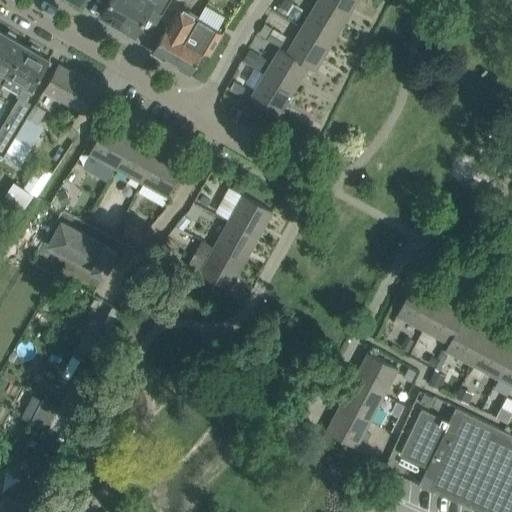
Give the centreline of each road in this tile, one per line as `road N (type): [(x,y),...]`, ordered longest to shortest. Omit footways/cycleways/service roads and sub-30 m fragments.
road 1 (residential): [(300,173),(20,0)]
road 2 (unknown): [(117,289),(199,169),(213,75),(251,0)]
